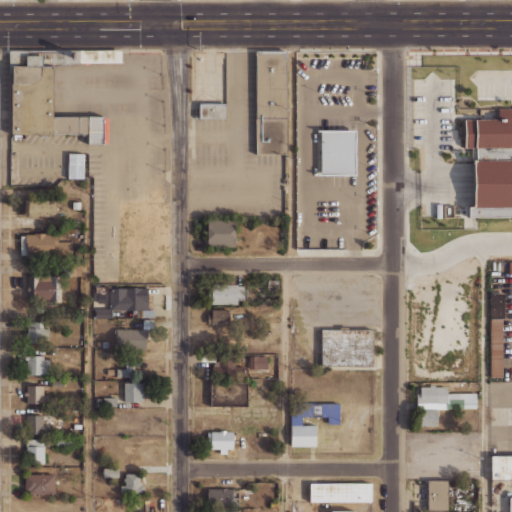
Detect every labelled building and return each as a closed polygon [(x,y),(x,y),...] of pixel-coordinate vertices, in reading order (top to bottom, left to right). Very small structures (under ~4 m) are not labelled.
[(121,62),(77,62),(53,66),(53,116),(103,116),(103,117),(108,117),(108,142),(103,142),(103,144),(88,144),(88,133),(11,133),(11,83),(12,83),(12,76),(9,76),(9,50),(121,50),(121,62)] [(286,153),(255,153),(255,51),(286,51),(286,153)] [(225,118),(198,118),(198,103),(225,103),(225,118)] [(468,206),(474,206),(474,160),(476,160),(476,147),(464,147),(464,119),(508,119),(508,108),(511,108),(511,216),(468,216),(468,206)] [(355,175),(320,175),(320,130),(355,130),(355,175)] [(83,178),(68,178),(68,152),(83,152),(83,178)] [(56,199),(24,200),(25,216),(57,216),(56,199)] [(234,246),(206,246),(206,219),(234,219),(234,246)] [(21,232),(58,232),(58,241),(72,241),(72,256),(20,255),(21,232)] [(34,274),(57,274),(57,302),(34,302),(34,274)] [(211,304),(238,304),(237,284),(211,284),(211,304)] [(147,288),(147,309),(111,309),(111,317),(93,317),(93,308),(108,308),(108,288),(147,288)] [(504,318),(490,318),(490,292),(504,292),(504,318)] [(225,309),(226,325),(211,325),(211,323),(208,323),(207,314),(211,314),(211,309),(225,309)] [(48,322),(48,345),(25,345),(26,322),(48,322)] [(145,328),(145,348),(115,347),(115,328),(145,328)] [(372,365),(321,365),(321,329),(372,329),(372,365)] [(25,355),(51,355),(51,374),(25,374),(25,355)] [(267,356),(267,368),(249,368),(249,356),(267,356)] [(116,368),(125,368),(125,359),(132,359),(132,376),(116,376),(116,368)] [(213,376),(236,375),(235,360),(212,361),(213,376)] [(25,382),(50,382),(49,402),(24,402),(25,382)] [(210,383),(210,406),(247,405),(246,382),(210,383)] [(124,383),(124,401),(144,401),(144,383),(124,383)] [(420,386),(429,386),(429,385),(434,385),(434,386),(446,386),(446,392),(455,392),(455,386),(473,386),(473,392),(475,392),(475,408),(438,408),(438,402),(436,402),(436,408),(416,408),(416,392),(420,392),(420,386)] [(116,398),(116,407),(104,407),(104,398),(116,398)] [(315,425),(315,446),(290,446),(290,403),(339,403),(339,423),(327,423),(327,416),(301,416),(301,425),(315,425)] [(437,425),(416,425),(416,409),(437,409),(437,425)] [(26,415),(42,414),(43,433),(26,434),(26,415)] [(219,454),(226,454),(226,448),(233,448),(233,431),(206,431),(206,448),(219,448),(219,454)] [(25,440),(44,439),(45,463),(26,464),(25,440)] [(511,479),(490,479),(490,455),(511,455),(511,479)] [(118,468),(119,477),(103,477),(103,468),(118,468)] [(120,494),(141,495),(141,485),(138,485),(139,473),(126,473),(126,485),(120,485),(120,494)] [(25,474),(54,474),(54,495),(25,495),(25,474)] [(447,509),(427,509),(427,480),(447,480),(447,509)] [(371,501),(309,501),(309,483),(371,483),(371,501)] [(232,489),(232,505),(208,505),(208,489),(232,489)]
